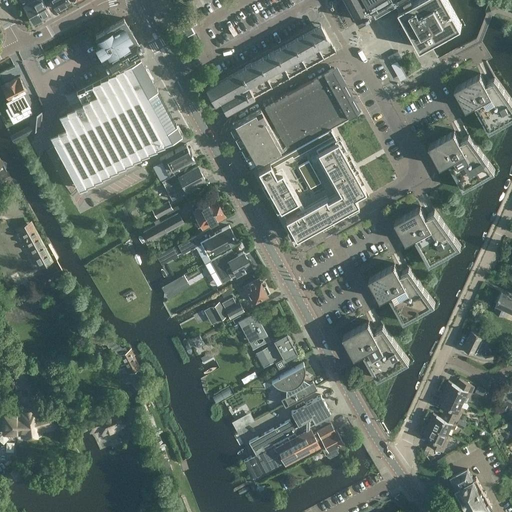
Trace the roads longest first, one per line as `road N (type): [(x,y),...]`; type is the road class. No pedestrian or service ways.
road 1 (unclassified): [(202,129),(348,52),(383,100),(416,158),(411,185),(277,257)]
road 2 (residential): [(396,465),(511,203)]
road 3 (secondary): [(396,465),(277,257)]
road 4 (secondary): [(277,257),(202,129)]
road 5 (secondary): [(202,129),(136,0)]
